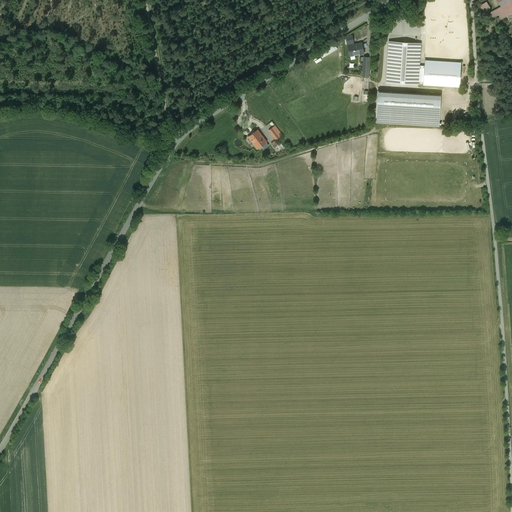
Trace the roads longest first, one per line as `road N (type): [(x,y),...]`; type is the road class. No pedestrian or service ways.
road 1 (unclassified): [(394,0),(183,135),(0,447)]
road 2 (unclassified): [(511,487),(471,0)]
road 3 (track): [(0,42),(52,26),(161,85),(0,90)]
road 4 (track): [(147,0),(167,117),(183,135)]
